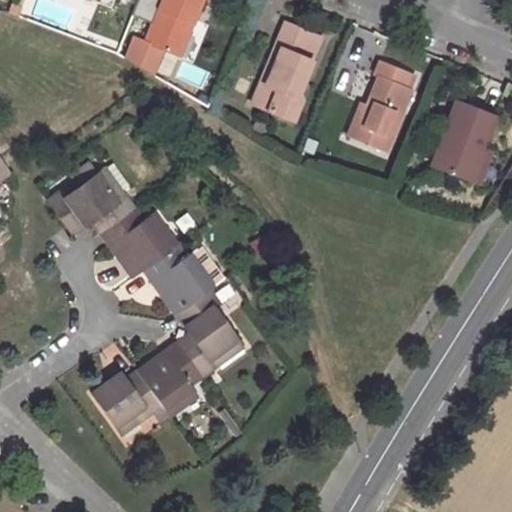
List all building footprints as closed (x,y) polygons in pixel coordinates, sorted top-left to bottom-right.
[(178,55),(192,22),(200,0),(160,0),(160,2),(143,42),(178,55)] [(186,58),(199,25),(192,22),(178,55),(186,58)] [(281,47),(266,84),(261,82),(252,104),(292,119),(300,99),(296,97),(321,37),(286,22),(276,45),(281,47)] [(276,45),(261,82),(266,84),(281,47),(276,45)] [(360,103),(346,136),(385,152),(410,88),(404,86),(409,74),(410,72),(381,60),(375,75),(378,76),(366,106),(360,103)] [(372,73),(360,103),(366,106),(378,76),(375,75),(372,73)] [(417,91),(421,80),(409,74),(404,86),(410,88),(417,91)] [(483,149),(495,117),(455,102),(431,166),(471,181),(483,149)] [(478,183),(490,152),(483,149),(471,181),(478,183)] [(0,180),(9,174),(0,161),(0,180)] [(90,221),(98,216),(107,228),(134,208),(124,195),(116,201),(97,174),(64,198),(59,191),(45,201),(70,235),(90,221)] [(122,254),(128,262),(124,265),(133,278),(143,270),(171,250),(145,217),(142,219),(134,208),(107,228),(100,234),(117,257),(122,254)] [(178,245),(153,211),(145,217),(171,250),(178,245)] [(90,221),(100,234),(107,228),(98,216),(90,221)] [(165,291),(171,299),(166,303),(175,315),(210,290),(213,288),(189,254),(186,256),(178,245),(171,250),(143,270),(160,294),(165,291)] [(220,282),(196,249),(189,254),(213,288),(220,282)] [(117,257),(124,265),(128,262),(122,254),(117,257)] [(243,347),(213,305),(219,301),(210,290),(175,315),(188,334),(193,341),(182,350),(201,377),(243,347)] [(171,299),(165,291),(160,294),(166,303),(171,299)] [(182,350),(193,341),(188,334),(176,342),(182,350)] [(164,409),(192,389),(190,385),(201,377),(182,350),(176,342),(148,362),(154,371),(142,380),(161,406),(164,409)] [(142,380),(154,371),(148,362),(136,371),(142,380)] [(90,393),(115,427),(132,414),(137,422),(153,412),(161,406),(142,380),(136,371),(125,379),(113,387),(108,380),(90,393)] [(113,387),(125,379),(120,372),(108,380),(113,387)] [(169,417),(198,396),(192,389),(164,409),(168,416),(169,417)] [(153,412),(160,422),(168,416),(164,409),(161,406),(153,412)] [(221,414),(235,433),(239,430),(226,411),(221,414)] [(121,435),(137,422),(132,414),(115,427),(121,435)]
